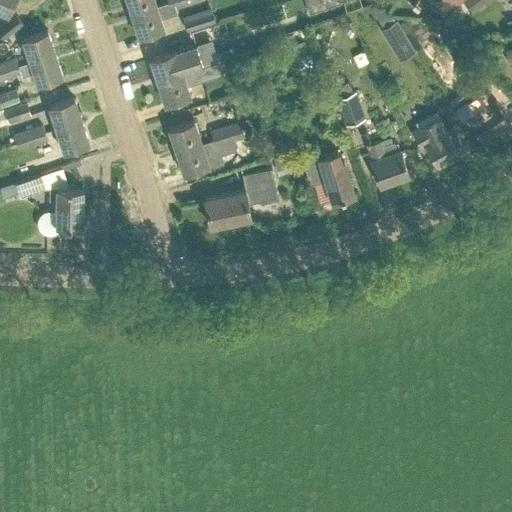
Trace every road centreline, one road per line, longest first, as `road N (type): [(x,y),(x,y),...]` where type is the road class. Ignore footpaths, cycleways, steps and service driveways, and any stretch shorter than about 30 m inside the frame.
road 1 (tertiary): [(171,279),(313,256),(397,228),(511,168)]
road 2 (residential): [(171,279),(84,0)]
road 3 (tertiary): [(171,279),(0,272)]
